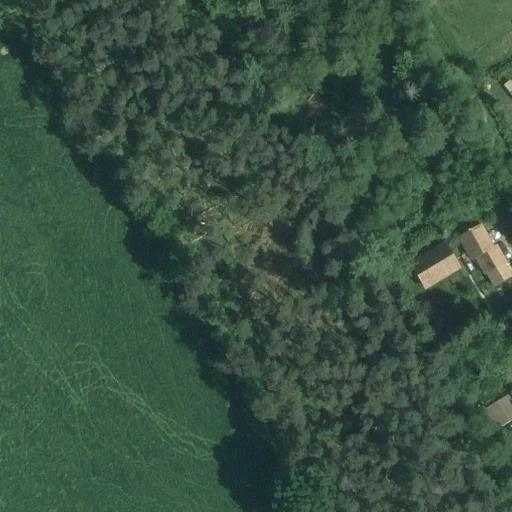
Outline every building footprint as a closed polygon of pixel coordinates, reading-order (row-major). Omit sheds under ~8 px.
[(511,84),(510,82),(503,88),(510,96),(509,96),(511,99),(511,84)] [(287,106),(303,135),(330,119),(314,91),(287,106)] [(482,226),(458,240),(471,263),(475,261),(484,277),(487,275),(494,289),(511,278),(505,266),(508,264),(498,246),(494,248),(482,226)] [(446,244),(410,266),(425,292),(461,270),(446,244)] [(458,385),(447,391),(456,407),(467,401),(458,385)] [(511,394),(483,412),(495,432),(511,421),(511,394)]
